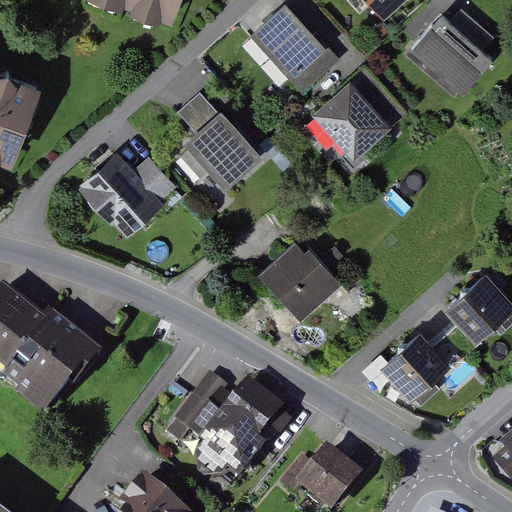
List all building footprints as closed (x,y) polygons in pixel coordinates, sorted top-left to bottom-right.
[(113,0),(178,23),(186,0),(113,0)] [(370,0),(390,20),(409,0),(370,0)] [(255,38),(305,92),(342,59),(292,4),(255,38)] [(416,52),(468,96),(500,59),(447,15),(416,52)] [(0,161),(15,166),(42,89),(0,74),(0,161)] [(320,118),(359,161),(394,130),(355,86),(320,118)] [(190,145),(231,191),(269,157),(227,111),(190,145)] [(84,187),(131,239),(180,195),(149,161),(136,173),(120,155),(84,187)] [(262,277),(304,322),(347,283),(305,237),(262,277)] [(511,308),(488,279),(450,311),(480,347),(511,320),(511,308)] [(0,293),(0,376),(53,418),(96,362),(3,290),(0,293)] [(384,367),(417,406),(458,371),(425,333),(384,367)] [(204,475),(219,476),(227,466),(238,475),(263,444),(256,438),(270,422),(280,430),(287,421),(276,413),(280,407),(247,381),(235,396),(209,375),(175,418),(207,444),(198,455),(199,471),(204,475)] [(511,440),(494,455),(511,476),(511,440)] [(305,489),(332,511),(338,511),(368,477),(335,451),(320,469),(307,458),(287,484),(300,495),(305,489)] [(196,511),(152,476),(131,501),(137,506),(132,511),(196,511)]
